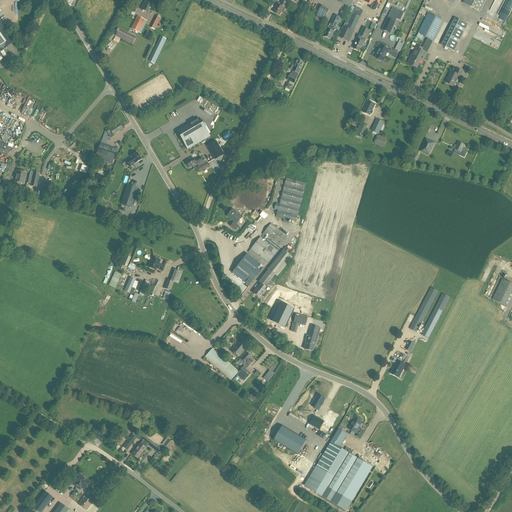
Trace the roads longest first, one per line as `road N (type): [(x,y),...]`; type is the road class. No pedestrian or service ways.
road 1 (unclassified): [(461,511),(420,471),(370,395),(270,348),(232,309),(196,231)]
road 2 (unclassified): [(196,231),(61,0)]
road 3 (secondary): [(511,145),(287,39)]
road 4 (residential): [(196,231),(287,39)]
